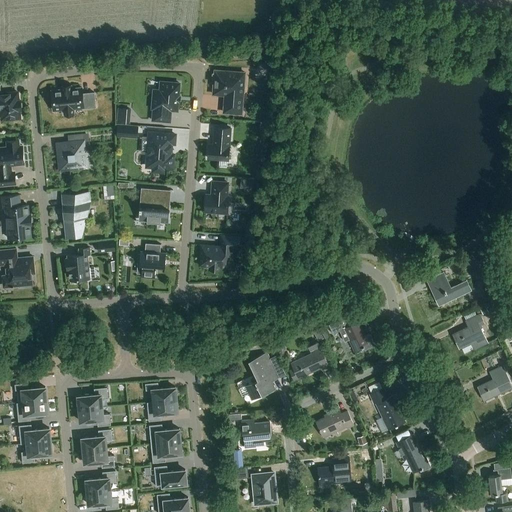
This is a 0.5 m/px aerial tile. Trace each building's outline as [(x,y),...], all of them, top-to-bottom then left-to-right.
[(258,60),(259,69),(272,69),(272,60),(258,60)] [(245,73),(215,70),(215,73),(213,74),(213,79),(214,80),(213,94),(225,95),(224,113),(242,114),(245,73)] [(154,95),(153,108),(154,108),(153,120),(171,122),(172,110),(178,110),(178,101),(180,102),(181,97),(179,96),(180,83),(161,82),(160,96),(154,95)] [(1,84),(0,84),(0,111),(2,111),(2,119),(20,117),(19,109),(21,109),(20,100),(18,100),(18,92),(1,93),(1,84)] [(82,87),(72,88),(71,85),(62,86),(62,89),(52,90),(54,110),(64,109),(65,115),(74,114),(74,108),(83,107),(83,108),(96,107),(95,92),(83,93),(82,87)] [(118,122),(128,123),(129,109),(119,108),(118,122)] [(117,124),(116,135),(137,137),(138,125),(117,124)] [(215,127),(214,144),(210,144),(208,158),(228,160),(231,128),(215,127)] [(173,168),(174,154),(171,154),(172,143),(175,143),(176,134),(150,132),(147,163),(154,164),(153,171),(163,171),(164,167),(173,168)] [(83,163),(82,153),(86,153),(85,145),(90,144),(85,144),(84,133),(68,135),(69,142),(64,142),(64,146),(58,147),(59,155),(60,155),(61,168),(70,167),(71,179),(72,179),(70,165),(83,163)] [(0,166),(1,166),(1,173),(0,172),(0,185),(14,184),(13,172),(10,172),(9,164),(23,163),(23,164),(24,164),(23,146),(19,146),(19,142),(8,143),(8,147),(0,147),(0,166)] [(254,179),(241,178),(240,188),(253,189),(254,179)] [(228,212),(229,196),(227,196),(228,182),(213,181),(213,191),(214,191),(214,195),(206,195),(205,211),(228,212)] [(170,190),(142,187),(139,219),(135,219),(135,220),(169,223),(170,204),(168,203),(170,190)] [(87,218),(86,219),(84,202),(91,202),(90,191),(62,194),(65,227),(66,238),(82,236),(87,218)] [(30,225),(32,224),(31,214),(29,214),(28,205),(21,206),(20,195),(2,196),(3,208),(6,208),(8,238),(31,236),(30,225)] [(200,265),(211,266),(210,269),(219,270),(220,266),(230,267),(231,248),(240,248),(241,237),(222,235),(221,246),(202,245),(200,265)] [(156,268),(165,269),(166,252),(160,252),(161,244),(146,243),(145,251),(140,251),(140,259),(143,260),(142,277),(155,278),(156,268)] [(80,254),(68,256),(68,258),(67,258),(67,261),(66,261),(66,266),(68,266),(68,269),(69,269),(70,280),(90,278),(90,277),(95,276),(94,266),(89,267),(88,254),(91,254),(90,247),(79,248),(80,254)] [(31,273),(35,273),(33,256),(17,258),(16,249),(0,250),(0,264),(10,264),(12,275),(5,276),(3,278),(4,285),(6,287),(12,286),(12,288),(14,287),(14,286),(31,284),(32,282),(31,273)] [(440,304),(472,289),(467,279),(451,286),(444,271),(428,279),(440,304)] [(482,311),(483,314),(489,311),(486,305),(481,308),(482,311)] [(469,326),(453,333),(460,348),(463,346),(465,352),(474,347),(475,349),(488,342),(480,325),(485,322),(480,313),(466,320),(469,326)] [(365,334),(364,332),(359,322),(352,325),(348,316),(329,325),(333,334),(340,330),(345,341),(349,339),(355,352),(365,347),(366,349),(376,345),(370,332),(365,334)] [(320,327),(326,339),(330,337),(325,325),(320,327)] [(314,330),(318,340),(323,338),(319,328),(314,330)] [(269,338),(261,341),(263,347),(271,343),(269,338)] [(295,379),(322,366),(323,369),(329,366),(318,342),(309,346),(312,353),(292,363),(294,368),(290,369),(295,379)] [(235,352),(225,356),(227,362),(235,358),(239,357),(237,351),(235,352)] [(252,400),(276,388),(273,381),(280,378),(273,363),(272,363),(270,360),(271,359),(268,352),(252,360),(261,379),(246,386),(252,400)] [(485,399),(511,386),(511,382),(504,365),(490,371),(494,379),(479,386),(485,399)] [(15,390),(19,390),(20,402),(47,399),(45,387),(27,388),(27,382),(14,384),(15,390)] [(151,391),(152,403),(179,401),(177,388),(159,389),(159,383),(146,384),(147,392),(151,391)] [(405,421),(400,410),(402,409),(396,395),(388,398),(384,388),(371,394),(375,402),(377,402),(389,429),(405,421)] [(96,395),(78,397),(79,411),(105,408),(104,396),(109,396),(108,389),(96,390),(96,395)] [(31,419),(30,414),(48,412),(47,399),(20,402),(16,402),(17,414),(18,421),(31,419)] [(179,401),(152,403),(154,415),(149,416),(150,422),(162,421),(161,416),(180,414),(179,401)] [(106,419),(105,408),(79,411),(80,424),(99,422),(99,428),(111,426),(110,419),(106,419)] [(348,427),(354,424),(348,410),(342,413),(340,408),(329,413),(330,415),(317,421),(320,428),(324,436),(347,426),(348,427)] [(270,422),(255,423),(254,420),(242,421),(244,439),(256,438),(256,441),(272,440),(270,422)] [(27,443),(51,440),(49,428),(31,430),(31,424),(18,425),(19,431),(20,443),(27,443)] [(157,435),(158,443),(181,441),(179,429),(163,430),(162,424),(149,425),(150,436),(157,435)] [(82,438),(84,451),(106,449),(106,441),(113,441),(112,429),(98,430),(99,437),(82,438)] [(405,458),(408,457),(415,471),(422,468),(424,468),(425,469),(432,466),(427,456),(428,456),(427,455),(424,457),(422,454),(423,453),(417,441),(418,440),(415,433),(398,442),(405,458)] [(358,437),(360,445),(367,442),(365,434),(358,437)] [(51,440),(27,443),(27,452),(21,452),(22,462),(34,461),(34,455),(52,453),(51,440)] [(181,441),(158,443),(158,451),(152,451),(153,463),(166,461),(165,455),(182,453),(181,441)] [(374,447),(364,447),(363,460),(374,461),(374,447)] [(106,449),(84,451),(85,463),(101,462),(102,468),(115,467),(114,456),(107,456),(106,449)] [(321,484),(353,481),(350,456),(334,457),(335,465),(319,466),(321,484)] [(187,483),(186,470),(168,472),(167,465),(154,467),(156,486),(163,485),(163,486),(187,483)] [(248,467),(236,468),(237,478),(249,477),(248,467)] [(492,493),(497,493),(497,499),(509,498),(508,491),(504,491),(502,478),(511,476),(511,469),(511,467),(494,469),(495,475),(490,475),(492,493)] [(383,469),(377,470),(378,481),(385,480),(383,469)] [(85,479),(86,492),(113,489),(112,481),(117,481),(116,470),(103,471),(103,477),(85,479)] [(255,504),(277,502),(274,473),(253,475),(255,504)] [(399,497),(418,495),(417,487),(399,488),(399,497)] [(113,489),(86,492),(88,505),(106,504),(106,509),(119,508),(118,497),(114,497),(113,489)] [(384,498),(385,507),(389,507),(389,510),(398,509),(396,491),(387,492),(387,498),(384,498)] [(171,499),(170,493),(157,494),(159,511),(178,511),(190,511),(189,497),(171,499)] [(342,511),(352,511),(351,498),(341,499),(342,511)] [(430,511),(430,506),(432,506),(431,499),(414,501),(415,511),(430,511)]
